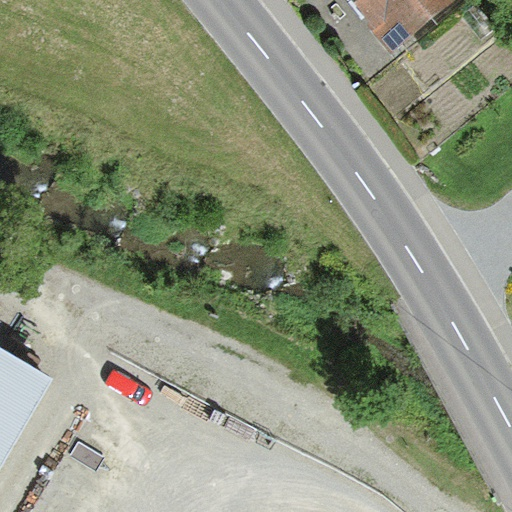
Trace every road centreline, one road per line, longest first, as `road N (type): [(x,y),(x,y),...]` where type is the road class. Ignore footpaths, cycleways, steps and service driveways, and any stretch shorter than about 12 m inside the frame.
road 1 (tertiary): [(221,0),(391,218),(511,431)]
road 2 (track): [(444,511),(272,379)]
